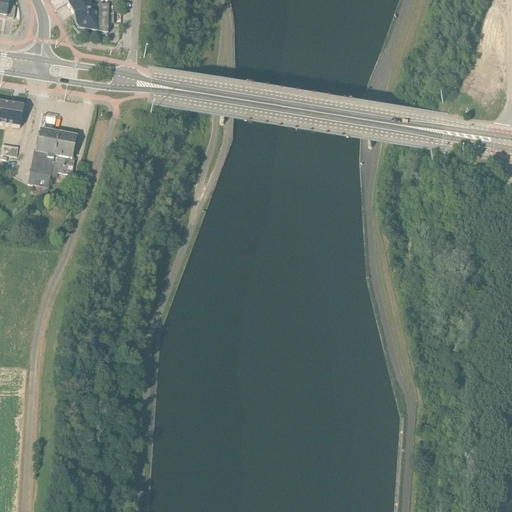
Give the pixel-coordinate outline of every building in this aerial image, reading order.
[(0,0),(0,20),(13,23),(15,11),(12,10),(13,7),(8,6),(8,0),(0,0)] [(74,24),(113,16),(118,16),(119,5),(121,2),(119,0),(76,0),(66,6),(73,18),(74,24)] [(113,16),(74,24),(70,24),(72,31),(78,38),(90,39),(90,35),(106,38),(107,28),(113,28),(113,16)] [(0,107),(0,130),(19,133),(22,111),(0,107)] [(57,139),(39,135),(35,156),(33,155),(28,178),(49,182),(57,139)] [(76,142),(57,139),(49,182),(55,183),(56,180),(65,182),(65,181),(70,182),(74,160),(72,160),(76,142)] [(17,153),(1,150),(0,157),(0,160),(15,163),(17,153)] [(48,186),(28,182),(27,191),(46,194),(48,186)] [(44,207),(46,194),(35,192),(32,205),(29,204),(26,213),(27,213),(31,214),(34,205),(44,207)]
